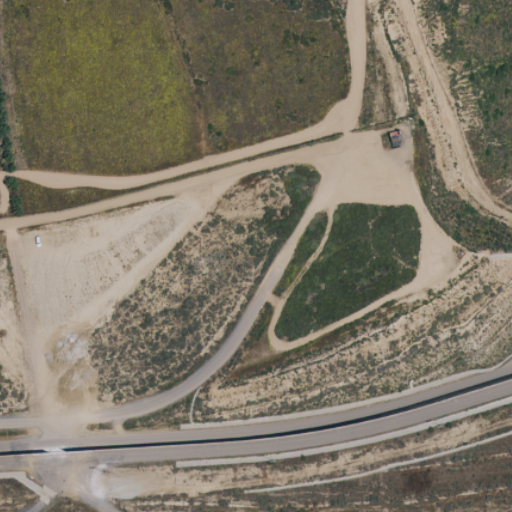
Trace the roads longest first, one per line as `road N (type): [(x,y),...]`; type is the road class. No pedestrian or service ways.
road 1 (track): [(358,0),(348,118),(115,182),(0,174)]
road 2 (track): [(0,226),(345,143),(348,118)]
road 3 (track): [(398,0),(474,186),(511,214)]
road 4 (track): [(8,226),(55,422)]
